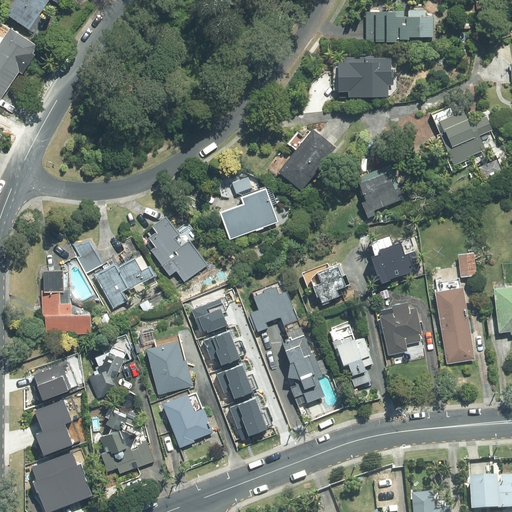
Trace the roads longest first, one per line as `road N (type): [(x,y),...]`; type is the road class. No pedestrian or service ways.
road 1 (residential): [(322,0),(296,44),(229,121),(145,182),(85,192),(17,178)]
road 2 (tertiary): [(194,499),(372,436),(511,423)]
road 3 (tertiary): [(17,178),(50,108),(128,0)]
